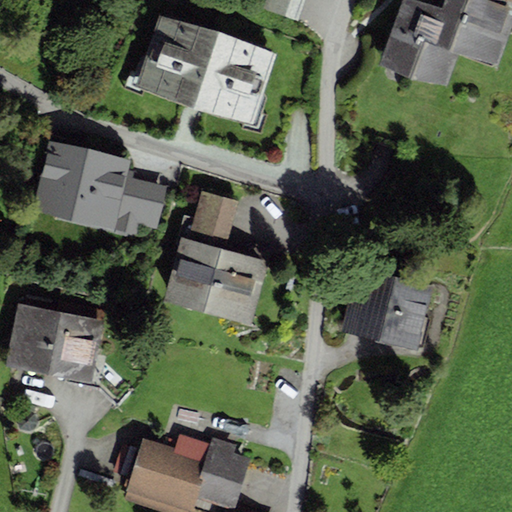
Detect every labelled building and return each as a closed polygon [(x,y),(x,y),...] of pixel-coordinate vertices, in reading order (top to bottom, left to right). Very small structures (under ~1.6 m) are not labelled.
[(261,0),(259,8),(297,21),(304,0),(261,0)] [(511,0),(447,0),(444,10),(416,0),(403,0),(381,65),(447,88),(459,54),(498,67),(511,26),(511,0)] [(219,30),(158,14),(135,85),(193,108),(253,124),(276,53),(219,30)] [(128,160),(50,140),(31,212),(111,233),(128,160)] [(126,176),(115,220),(157,230),(168,186),(126,176)] [(194,218),(183,215),(177,235),(180,236),(161,301),(250,326),(268,262),(224,250),(237,201),(201,191),(194,218)] [(434,285),(355,267),(340,331),(419,349),(434,285)] [(103,319),(17,302),(4,364),(90,381),(96,353),(103,319)] [(134,390),(96,353),(90,381),(89,387),(99,389),(117,407),(134,390)] [(38,423),(34,414),(24,411),(16,419),(20,429),(30,431),(38,423)] [(209,443),(179,433),(174,449),(143,439),(123,500),(160,511),(189,511),(192,506),(212,511),(228,511),(229,510),(233,511),(235,505),(250,457),(235,452),(237,445),(211,437),(209,443)]
